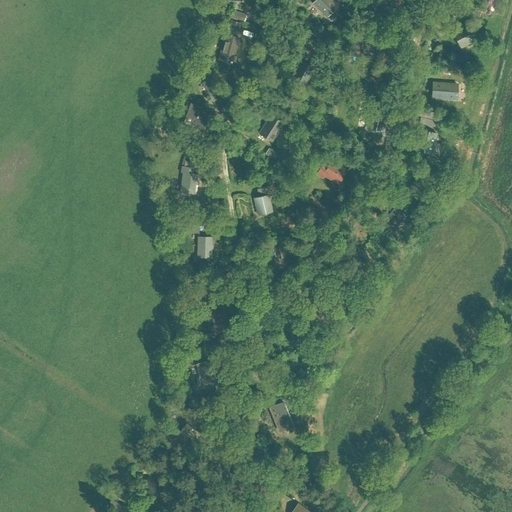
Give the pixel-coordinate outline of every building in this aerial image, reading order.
[(333,0),(315,0),(312,3),(331,22),(331,21),(338,14),(334,10),(338,6),(339,6),(333,0)] [(390,0),(389,4),(389,5),(403,8),(404,0),(390,0)] [(463,7),(462,10),(469,13),(469,12),(475,14),(476,13),(478,13),(477,15),(481,17),(482,13),(463,7)] [(244,21),(247,14),(233,9),(230,17),(244,21)] [(468,23),(451,32),(453,34),(459,45),(472,37),(475,36),(468,23)] [(241,34),(243,28),(229,25),(228,31),(241,34)] [(225,33),(218,57),(219,58),(221,59),(230,64),(232,60),(233,61),(235,61),(242,38),(240,37),(227,34),(225,33)] [(362,33),(356,34),(356,42),(361,41),(361,46),(378,46),(378,39),(362,40),(362,33)] [(307,55),(313,44),(303,39),(298,50),(307,55)] [(386,46),(368,47),(368,54),(369,54),(371,54),(371,62),(386,62),(386,46)] [(296,71),(292,80),(305,86),(315,68),(302,61),(298,59),(295,66),(297,66),(295,70),(296,71)] [(208,91),(214,88),(208,78),(202,82),(208,91)] [(432,81),(431,98),(435,98),(447,99),(457,100),(458,82),(432,81)] [(191,102),(184,122),(185,122),(191,124),(191,125),(205,129),(212,110),(191,102)] [(371,105),(366,128),(384,132),(390,109),(371,105)] [(428,111),(426,118),(440,121),(441,114),(428,111)] [(271,114),(259,133),(273,142),(285,123),(271,114)] [(438,127),(439,121),(427,118),(425,125),(438,127)] [(419,129),(414,149),(432,154),(437,133),(435,133),(422,130),(419,129)] [(265,154),(275,159),(278,154),(269,148),(265,154)] [(348,171),(331,160),(328,165),(323,162),(316,173),(324,179),(326,176),(339,185),(348,171)] [(197,185),(199,176),(192,175),(193,169),(181,167),(180,173),(182,173),(179,192),(194,195),(195,185),(197,185)] [(256,173),(253,180),(260,183),(264,176),(256,173)] [(401,202),(409,190),(401,184),(393,196),(401,202)] [(259,196),(254,198),(254,199),(258,215),(258,216),(273,212),(270,196),(273,195),(271,185),(257,189),(259,196)] [(395,206),(381,225),(393,234),(407,215),(395,206)] [(197,236),(197,258),(213,258),(213,236),(197,236)] [(273,264),(281,262),(277,247),(270,249),(270,252),(261,255),(265,269),(273,267),(273,264)] [(333,315),(338,307),(319,295),(314,303),(333,315)] [(209,307),(215,328),(228,324),(222,304),(209,307)] [(208,341),(215,338),(213,332),(206,334),(208,341)] [(296,347),(290,357),(301,364),(303,360),(311,349),(312,348),(297,338),(293,345),(296,347)] [(238,339),(230,345),(234,351),(242,346),(238,339)] [(211,361),(197,365),(201,385),(216,381),(211,361)] [(282,401),(272,405),(273,407),(277,419),(274,420),(278,432),(279,432),(292,426),(294,425),(287,409),(292,406),(288,397),(283,399),(282,400),(282,401)] [(175,443),(176,441),(191,453),(204,436),(186,422),(178,432),(174,429),(167,437),(175,443)] [(148,475),(137,491),(139,493),(145,496),(149,500),(159,485),(160,483),(148,475)] [(127,504),(131,498),(121,490),(116,496),(127,504)] [(115,511),(119,511),(123,508),(112,499),(107,506),(115,511)] [(310,511),(298,502),(291,511),(292,511),(310,511)]
